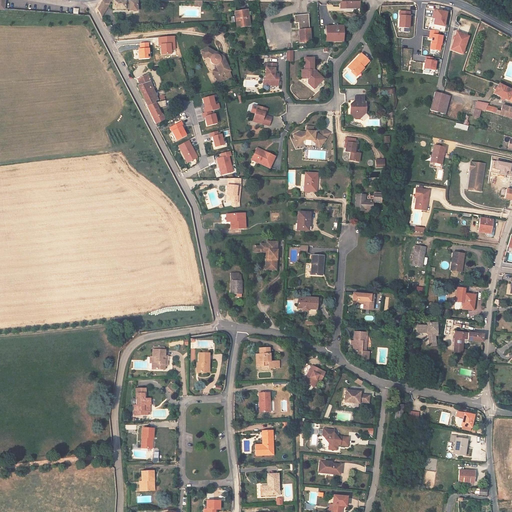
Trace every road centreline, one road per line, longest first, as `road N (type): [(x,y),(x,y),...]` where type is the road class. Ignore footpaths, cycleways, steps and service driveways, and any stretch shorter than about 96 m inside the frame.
road 1 (unclassified): [(220,325),(143,338),(122,360),(119,511)]
road 2 (unclassified): [(88,0),(180,177)]
road 3 (unclassified): [(488,407),(490,294),(511,215)]
road 4 (residential): [(228,397),(183,404),(181,472),(191,483),(235,482)]
road 5 (unclassified): [(180,177),(195,206),(220,325)]
road 6 (residential): [(373,0),(335,69),(333,103),(295,114)]
road 7 (residential): [(385,384),(367,511)]
road 8 (residential): [(331,355),(340,254),(350,235)]
